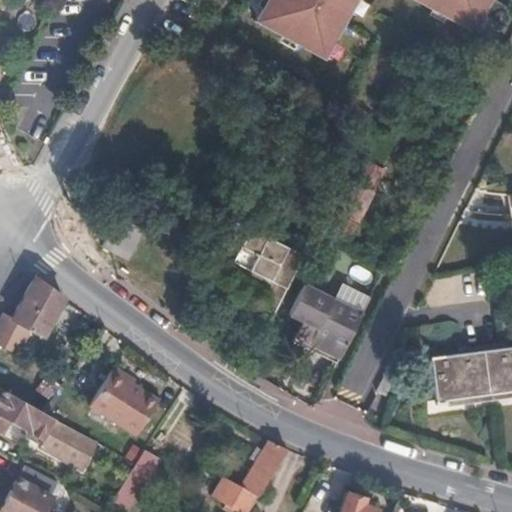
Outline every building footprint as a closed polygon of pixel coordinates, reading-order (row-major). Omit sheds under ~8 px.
[(324,56),(355,0),(265,0),(255,19),(324,56)] [(421,0),(475,29),(490,0),(421,0)] [(370,161),(344,211),(346,213),(335,232),(351,240),(401,143),(384,134),(370,161)] [(121,220),(107,248),(128,260),(142,231),(121,220)] [(276,313),(305,254),(251,227),(233,261),(267,279),(255,302),(276,313)] [(48,336),(67,302),(41,281),(31,283),(12,319),(4,314),(0,322),(0,344),(23,356),(37,331),(48,336)] [(332,303),(333,299),(306,284),(291,313),(305,321),(299,332),(340,354),(359,317),(332,303)] [(487,348),(493,398),(511,395),(511,344),(509,345),(487,348)] [(429,356),(436,405),(493,398),(487,348),(462,352),(429,356)] [(115,363),(92,400),(138,429),(161,394),(115,363)] [(387,395),(400,371),(390,367),(378,391),(387,395)] [(86,469),(102,440),(6,389),(0,385),(0,434),(5,437),(12,423),(46,441),(43,447),(86,469)] [(168,442),(154,433),(137,459),(119,485),(134,495),(168,442)] [(254,497),(286,448),(272,440),(244,482),(228,472),(223,479),(254,497)] [(0,503),(0,507),(8,511),(40,511),(56,484),(22,464),(0,503)] [(245,511),(254,497),(223,479),(228,472),(224,470),(211,488),(245,511)] [(342,511),(375,511),(377,508),(364,504),(365,499),(347,493),(342,511)]
